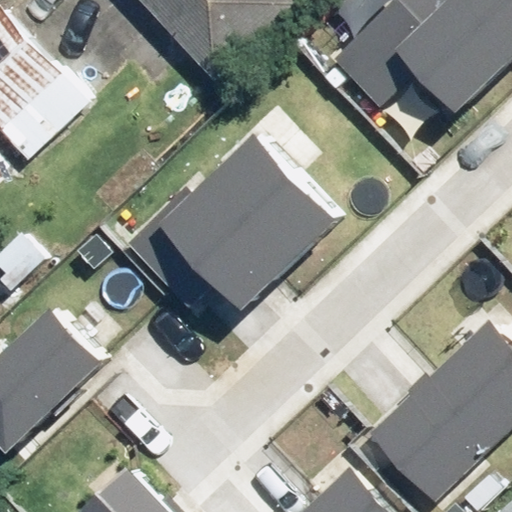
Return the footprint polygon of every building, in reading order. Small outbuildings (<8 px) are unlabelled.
[(151,0),(226,82),(312,4),(308,0),(151,0)] [(427,75),(460,108),(511,56),(511,0),(392,0),(337,55),(393,109),(427,75)] [(13,8),(0,19),(0,168),(13,182),(101,103),(13,8)] [(275,126),(157,236),(208,290),(234,266),(259,293),(351,207),(275,126)] [(80,298),(0,370),(0,409),(26,438),(126,347),(80,298)] [(511,325),(500,312),(387,422),(446,481),(511,416),(511,325)] [(204,511),(146,457),(96,510),(97,511),(204,511)] [(414,511),(365,461),(313,511),(414,511)]
